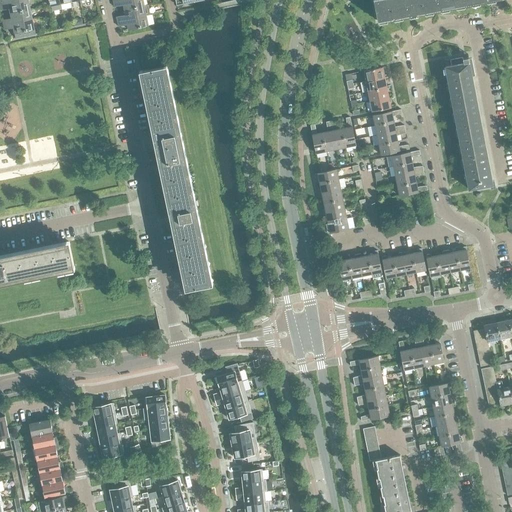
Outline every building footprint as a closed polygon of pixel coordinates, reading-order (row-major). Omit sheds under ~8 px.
[(28,0),(25,0),(0,5),(0,6),(1,10),(9,9),(10,13),(30,9),(28,0)] [(144,6),(143,0),(124,0),(114,2),(115,7),(124,5),(125,10),(144,6)] [(374,0),(378,21),(488,0),(374,0)] [(144,6),(125,10),(126,15),(117,17),(118,22),(146,16),(144,6)] [(30,9),(10,13),(11,18),(3,20),(4,25),(32,19),(30,9)] [(149,26),(146,16),(118,22),(119,27),(128,25),(129,30),(149,26)] [(35,29),(32,19),(4,25),(5,30),(14,28),(15,33),(35,29)] [(456,65),(445,66),(469,189),(491,185),(469,72),(471,71),(469,58),(455,60),(456,65)] [(167,65),(140,71),(148,108),(163,180),(186,289),(191,288),(213,284),(190,174),(176,108),(167,65)] [(367,81),(385,77),(383,66),(365,70),(367,81)] [(367,81),(362,82),(364,92),(369,91),(387,87),(385,77),(367,81)] [(389,97),(387,87),(369,91),(371,101),(389,97)] [(389,97),(371,101),(373,112),(391,108),(389,97)] [(375,125),(394,121),(393,116),(402,113),(401,109),(373,115),(375,125)] [(342,128),(346,147),(356,145),(351,117),(346,118),(347,127),(342,128)] [(346,147),(342,128),(337,129),(335,120),(331,121),(336,149),(346,147)] [(336,149),(331,121),(327,122),(328,131),(323,132),(326,151),(336,149)] [(395,126),(394,121),(375,125),(377,135),(406,129),(405,125),(395,126)] [(326,151),(323,132),(317,133),(315,124),(311,125),(316,153),(326,151)] [(406,129),(377,135),(379,144),(398,141),(397,136),(406,133),(406,129)] [(398,141),(379,144),(381,154),(410,149),(409,145),(399,146),(398,141)] [(394,166),(412,162),(411,157),(421,155),(420,150),(391,156),(394,166)] [(412,162),(394,166),(396,176),(424,170),(423,166),(413,167),(412,162)] [(320,183),(339,179),(337,169),(315,174),(316,177),(318,176),(320,183)] [(425,174),(424,170),(396,176),(398,185),(416,181),(415,176),(425,174)] [(339,179),(320,183),(321,190),(319,190),(319,193),(341,189),(339,179)] [(418,187),(416,181),(398,185),(400,195),(428,190),(427,185),(418,187)] [(341,189),(319,193),(320,196),(322,196),(324,203),(343,199),(341,189)] [(343,199),(324,203),(325,209),(323,210),(323,213),(345,209),(343,199)] [(345,209),(323,213),(324,216),(327,215),(328,222),(347,218),(345,209)] [(347,218),(328,222),(329,229),(327,230),(327,233),(349,228),(347,218)] [(69,242),(0,255),(0,283),(75,268),(69,242)] [(456,251),(460,270),(470,268),(466,246),(463,247),(463,250),(456,251)] [(412,253),(416,272),(426,270),(422,248),(419,249),(419,252),(412,253)] [(375,254),(368,255),(372,274),(382,272),(377,250),(375,251),(375,254)] [(449,250),(446,251),(450,272),(460,270),(456,251),(449,253),(449,250)] [(444,254),(437,255),(441,274),(450,272),(446,251),(443,251),(444,254)] [(400,256),(393,257),(397,276),(406,274),(402,252),(399,253),(400,256)] [(416,272),(412,253),(405,255),(405,252),(402,252),(406,274),(416,272)] [(356,258),(348,259),(352,278),(362,276),(358,254),(355,255),(356,258)] [(372,274),(368,255),(361,256),(361,254),(358,254),(362,276),(372,274)] [(441,274),(437,255),(430,257),(429,254),(426,255),(431,276),(441,274)] [(397,276),(393,257),(386,259),(385,256),(382,257),(386,278),(397,276)] [(352,278),(348,259),(342,260),(341,258),(338,258),(342,280),(352,278)] [(511,336),(511,333),(509,320),(497,323),(500,338),(511,336)] [(500,338),(497,323),(485,325),(485,329),(487,334),(488,340),(488,341),(500,338)] [(487,334),(485,329),(474,331),(475,337),(487,334)] [(435,344),(430,345),(434,364),(444,362),(438,334),(434,335),(435,344)] [(487,334),(475,337),(476,343),(488,340),(487,334)] [(423,337),(418,338),(424,366),(434,364),(430,345),(425,346),(423,337)] [(416,348),(411,349),(414,368),(424,366),(418,338),(414,339),(416,348)] [(488,341),(488,340),(476,343),(477,349),(489,347),(488,341)] [(414,368),(411,349),(405,350),(403,341),(399,342),(404,370),(414,368)] [(490,352),(478,354),(480,361),(491,358),(490,352)] [(361,370),(380,366),(378,356),(350,362),(351,366),(360,365),(361,370)] [(493,364),(491,358),(480,361),(481,367),(493,364)] [(380,366),(361,370),(362,375),(353,377),(354,382),(382,376),(380,366)] [(483,375),(494,373),(493,367),(481,369),(483,375)] [(243,381),(239,370),(217,376),(220,388),(243,381)] [(494,373),(483,375),(484,381),(496,379),(494,373)] [(384,386),(382,376),(354,382),(355,385),(364,385),(365,390),(384,386)] [(496,382),(496,379),(484,381),(485,387),(497,384),(496,382)] [(220,388),(221,392),(214,395),(215,400),(245,391),(243,381),(220,388)] [(511,394),(511,387),(504,388),(502,381),(496,382),(497,384),(498,390),(499,396),(501,402),(501,405),(511,403),(511,394)] [(432,397),(450,393),(449,386),(452,386),(451,382),(430,387),(432,397)] [(498,390),(497,384),(485,387),(486,392),(498,390)] [(384,386),(365,390),(366,395),(357,397),(358,401),(386,396),(384,386)] [(498,390),(486,392),(487,398),(499,396),(498,390)] [(248,402),(245,391),(215,400),(217,405),(224,403),(226,408),(248,402)] [(452,400),(450,393),(432,397),(434,407),(455,402),(455,399),(452,400)] [(143,408),(166,406),(165,395),(144,397),(145,407),(145,408),(143,408)] [(386,396),(358,401),(359,405),(368,404),(369,409),(388,405),(386,396)] [(499,396),(487,398),(489,405),(501,402),(499,396)] [(241,422),(253,418),(248,402),(226,408),(229,419),(239,416),(241,422)] [(455,402),(434,407),(436,416),(454,413),(453,406),(456,405),(455,402)] [(93,407),(95,417),(116,413),(113,403),(93,407)] [(388,405),(369,409),(370,414),(361,417),(362,421),(390,415),(388,405)] [(143,408),(144,419),(168,416),(166,406),(143,408)] [(0,439),(10,437),(8,428),(5,413),(4,410),(0,410),(0,439)] [(118,424),(116,413),(95,417),(97,428),(116,424),(118,424)] [(456,420),(454,413),(436,416),(438,426),(459,422),(459,419),(456,420)] [(169,427),(168,416),(144,419),(144,420),(147,420),(148,430),(169,427)] [(32,437),(53,432),(51,424),(55,423),(54,419),(29,424),(32,437)] [(232,446),(257,441),(253,422),(234,426),(235,432),(230,433),(232,446)] [(460,425),(459,422),(438,426),(440,436),(459,432),(457,425),(460,425)] [(99,438),(120,433),(117,433),(116,424),(97,428),(99,438)] [(150,430),(153,447),(166,443),(165,439),(170,439),(169,427),(148,430),(150,430)] [(375,460),(385,511),(412,511),(411,507),(407,508),(399,466),(402,464),(400,455),(381,459),(375,427),(363,429),(370,461),(375,460)] [(53,432),(32,437),(35,449),(59,444),(58,439),(55,440),(53,432)] [(460,439),(459,432),(440,436),(442,446),(463,442),(463,439),(460,439)] [(120,433),(99,438),(102,448),(122,443),(120,433)] [(257,441),(232,446),(235,458),(247,455),(248,462),(261,459),(257,441)] [(116,460),(125,456),(122,443),(102,448),(104,458),(115,456),(116,460)] [(60,447),(59,444),(35,449),(37,461),(58,456),(57,448),(60,447)] [(58,456),(37,461),(40,473),(64,468),(63,464),(60,464),(58,456)] [(511,463),(511,457),(500,460),(502,466),(511,463)] [(511,463),(502,466),(503,472),(511,469),(511,463)] [(64,468),(40,473),(42,485),(63,480),(62,472),(65,472),(64,468)] [(242,471),(243,482),(266,480),(266,479),(264,480),(263,469),(242,471)] [(511,469),(503,472),(504,478),(511,475),(511,469)] [(172,477),(158,478),(161,497),(181,491),(178,480),(173,482),(172,477)] [(63,480),(42,485),(45,497),(69,492),(68,488),(65,488),(63,480)] [(110,489),(112,500),(133,496),(130,480),(120,481),(122,487),(110,489)] [(236,489),(236,494),(267,491),(266,480),(243,482),(243,488),(236,489)] [(161,497),(162,507),(167,507),(184,501),(181,491),(161,497)] [(268,501),(266,501),(265,492),(267,491),(236,494),(237,499),(245,499),(245,504),(269,501),(268,501)] [(42,511),(66,507),(65,502),(67,501),(66,496),(40,501),(42,511)] [(133,496),(112,500),(114,510),(135,506),(135,505),(133,506),(131,497),(133,496)] [(167,507),(167,511),(186,511),(188,511),(184,501),(167,507)] [(269,511),(269,501),(245,504),(246,509),(238,510),(238,511),(269,511)]
